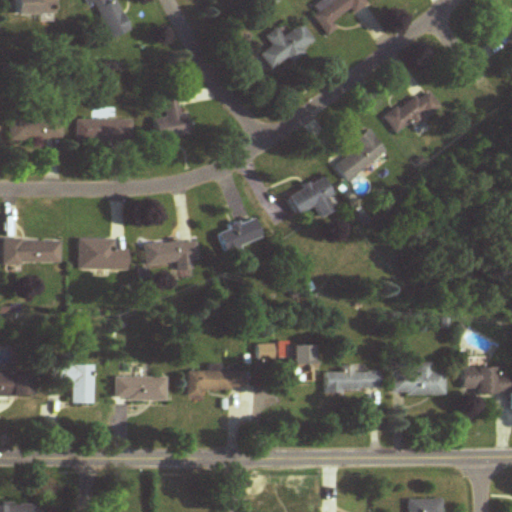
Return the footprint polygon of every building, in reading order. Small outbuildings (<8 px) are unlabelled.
[(14,0),(15,15),(53,15),(53,0),(14,0)] [(102,5),(100,0),(82,0),(86,9),(94,6),(106,40),(127,32),(115,0),(102,5)] [(310,16),(325,37),(335,30),(332,25),(363,3),(360,0),(320,0),(311,7),(315,13),(310,16)] [(511,19),(501,27),(509,39),(511,36),(511,19)] [(312,43),(299,25),(280,38),(274,29),(262,37),(269,47),(258,55),(270,73),(312,43)] [(393,136),(407,125),(411,130),(438,110),(424,90),(382,121),(393,136)] [(158,142),(186,135),(177,94),(149,100),(158,142)] [(7,142),(60,142),(60,119),(7,119),(7,142)] [(73,121),(73,143),(120,143),(120,121),(73,121)] [(350,143),(354,149),(331,166),(343,183),(383,154),(366,131),(350,143)] [(285,196),(295,215),(310,208),(317,220),(332,212),(325,198),(329,196),(319,178),(285,196)] [(241,259),(237,247),(259,239),(251,219),(214,232),(226,265),(241,259)] [(0,265),(58,266),(59,241),(0,240),(0,265)] [(74,271),(125,271),(125,251),(111,251),(111,241),(75,241),(74,271)] [(141,266),(173,265),(174,271),(190,271),(190,262),(195,262),(194,243),(141,245),(141,266)] [(254,360),(270,360),(270,346),(254,346),(254,360)] [(311,346),(287,346),(287,383),(311,383),(311,346)] [(413,373),(388,373),(388,397),(443,397),(442,372),(429,372),(429,364),(413,364),(413,373)] [(93,366),(47,365),(47,386),(70,386),(69,406),(92,406),(93,366)] [(377,392),(377,372),(350,372),(350,367),(338,367),(338,374),(321,374),(322,393),(377,392)] [(459,369),(459,391),(474,391),(474,395),(508,395),(508,375),(495,375),(495,368),(459,369)] [(184,372),(185,398),(199,398),(199,391),(241,390),(241,371),(184,372)] [(0,397),(34,397),(34,373),(0,373),(0,397)] [(163,401),(163,378),(112,378),(112,401),(163,401)] [(440,511),(441,501),(405,501),(404,511),(440,511)]
